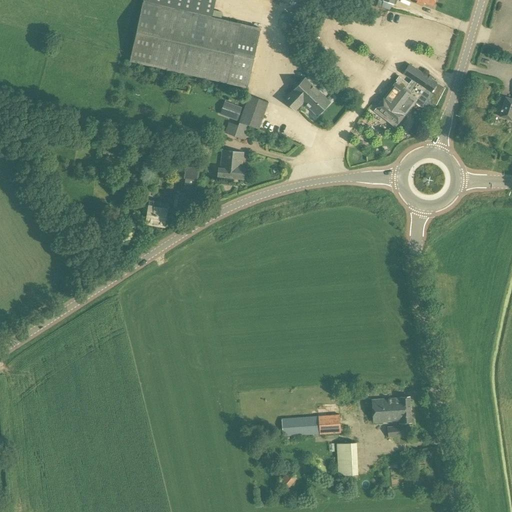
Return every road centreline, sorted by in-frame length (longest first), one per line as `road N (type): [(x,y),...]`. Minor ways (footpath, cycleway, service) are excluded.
road 1 (tertiary): [(0,351),(237,204),(327,180),(401,178)]
road 2 (unclassified): [(457,511),(417,280),(420,204)]
road 3 (tertiary): [(435,153),(481,0)]
